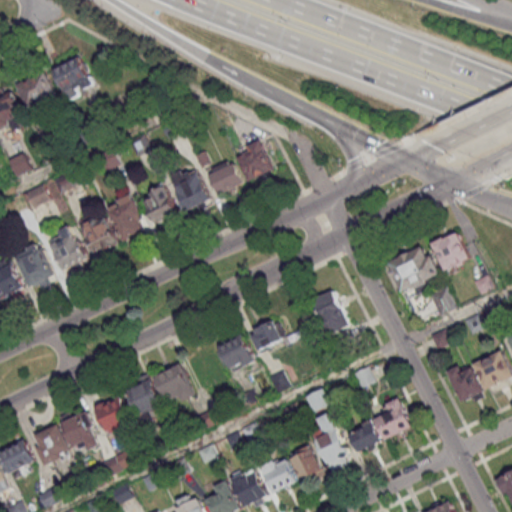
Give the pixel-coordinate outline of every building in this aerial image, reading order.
[(52,64),(72,101),(83,95),(79,88),(84,85),(86,88),(97,83),(79,50),(52,64)] [(33,111),(61,101),(50,71),(22,82),(33,111)] [(0,92),(0,127),(24,120),(15,88),(0,92)] [(240,155),(252,180),(276,168),(263,139),(250,145),(252,149),(240,155)] [(20,174),(34,168),(27,153),(13,159),(20,174)] [(212,173),(221,192),(245,180),(236,162),(232,164),(230,160),(214,167),(216,171),(212,173)] [(82,183),(76,170),(57,179),(63,192),(82,183)] [(178,184),(190,209),(212,198),(200,173),(178,184)] [(144,196),(157,221),(179,210),(167,185),(144,196)] [(112,210),(127,240),(147,230),(142,219),(146,217),(137,198),(112,210)] [(86,227),(98,252),(120,241),(108,216),(86,227)] [(447,270),(473,258),(460,230),(434,242),(447,270)] [(54,243),(67,268),(89,257),(77,232),(54,243)] [(443,275),(429,243),(391,260),(405,291),(443,275)] [(21,261),(33,286),(55,275),(43,250),(21,261)] [(0,265),(0,292),(3,298),(27,286),(13,259),(0,265)] [(496,288),(490,274),(477,280),(483,295),(496,288)] [(456,305),(448,288),(434,294),(442,311),(456,305)] [(332,333),(352,324),(337,289),(316,298),(332,333)] [(252,331),(262,350),(288,337),(278,318),(252,331)] [(236,371),(259,359),(245,334),(222,346),(236,371)] [(188,363),(202,391),(230,378),(216,349),(188,363)] [(476,363),(504,350),(511,365),(511,375),(488,387),(476,363)] [(158,377),(173,406),(199,393),(185,364),(158,377)] [(143,417),(167,406),(152,374),(129,385),(143,417)] [(318,412),(334,404),(326,388),(310,396),(318,412)] [(136,421),(122,394),(97,407),(111,434),(136,421)] [(378,417),(393,410),(389,403),(403,396),(417,425),(388,439),(378,417)] [(65,419),(79,452),(102,442),(88,409),(65,419)] [(318,439),(328,434),(319,417),(331,411),(354,456),(348,459),(350,463),(334,471),(318,439)] [(352,429),(359,450),(384,442),(377,421),(352,429)] [(35,436),(49,465),(75,452),(61,423),(35,436)] [(11,473),(38,460),(29,439),(2,451),(11,473)] [(326,473),(313,444),(292,454),(305,482),(326,473)] [(264,465),(276,459),(278,463),(290,457),(301,480),(277,491),(264,465)] [(0,487),(11,483),(0,458),(0,487)] [(237,483),(261,470),(272,493),(248,506),(237,483)] [(511,503),(511,471),(500,477),(511,503)] [(217,511),(210,498),(222,492),(218,485),(230,479),(245,508),(237,511),(217,511)] [(208,511),(199,491),(177,501),(182,511),(208,511)] [(427,511),(457,511),(452,498),(426,509),(427,511)]
